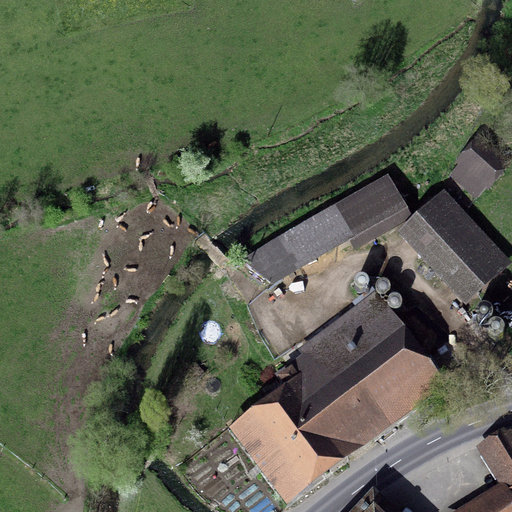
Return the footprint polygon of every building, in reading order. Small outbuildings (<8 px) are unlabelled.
[(475,205),(506,168),(482,147),(451,184),(475,205)] [(298,278),(407,218),(389,186),(280,245),(283,250),(292,268),(298,278)] [(466,309),(508,271),(445,203),(403,241),(466,309)] [(292,268),(283,250),(249,269),(254,279),(271,271),(292,268)] [(361,301),(367,300),(371,296),(371,289),(366,284),(360,284),(356,287),(355,296),(357,299),(361,301)] [(384,305),(390,304),(393,300),(393,293),(389,288),(383,288),(378,291),(377,300),(380,303),(384,305)] [(395,320),(401,319),(405,314),(405,307),(400,303),(394,302),(389,306),(388,314),(391,318),(395,320)] [(445,395),(377,304),(301,360),(315,379),(234,439),(288,511),(445,395)] [(511,511),(511,439),(482,458),(504,492),(471,511),(511,511)] [(398,511),(382,496),(366,511),(398,511)]
